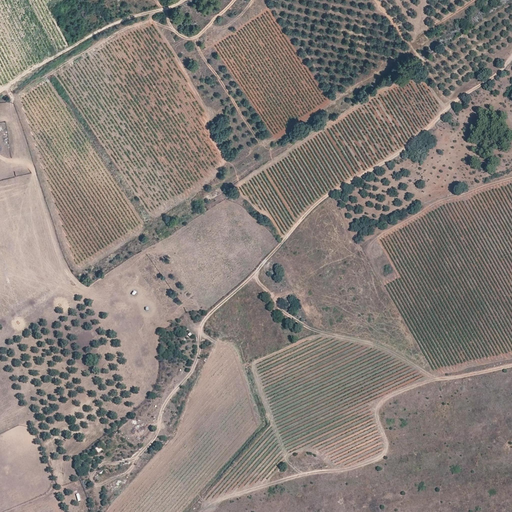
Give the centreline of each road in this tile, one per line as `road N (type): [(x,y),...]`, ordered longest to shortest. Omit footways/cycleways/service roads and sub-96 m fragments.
road 1 (track): [(511,59),(449,105),(407,149),(314,205),(255,274),(206,315),(195,362),(167,396),(145,448)]
road 2 (track): [(255,274),(279,309),(311,329),(373,339),(445,376),(511,365)]
road 3 (track): [(0,91),(110,25),(184,0)]
road 4 (track): [(377,0),(449,105)]
